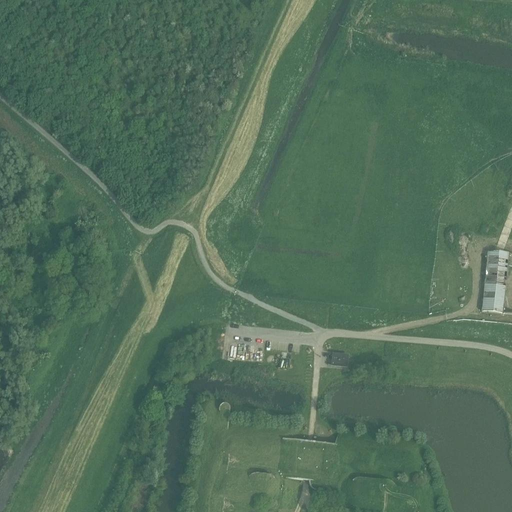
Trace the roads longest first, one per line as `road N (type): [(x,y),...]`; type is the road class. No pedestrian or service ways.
road 1 (track): [(278,0),(183,224)]
road 2 (track): [(183,224),(138,228),(0,97)]
road 3 (track): [(325,333),(511,355)]
